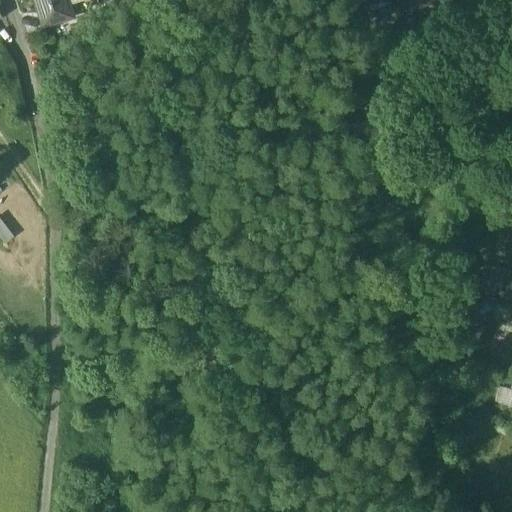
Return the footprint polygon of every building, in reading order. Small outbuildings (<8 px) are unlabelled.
[(34,0),(43,24),(73,14),(67,0),(34,0)] [(433,0),(418,0),(419,12),(434,12),(433,0)] [(502,186),(495,183),(494,192),(501,193),(502,186)] [(501,193),(494,192),(491,207),(501,209),(504,193),(501,193)] [(477,284),(499,287),(501,264),(479,262),(477,284)]
